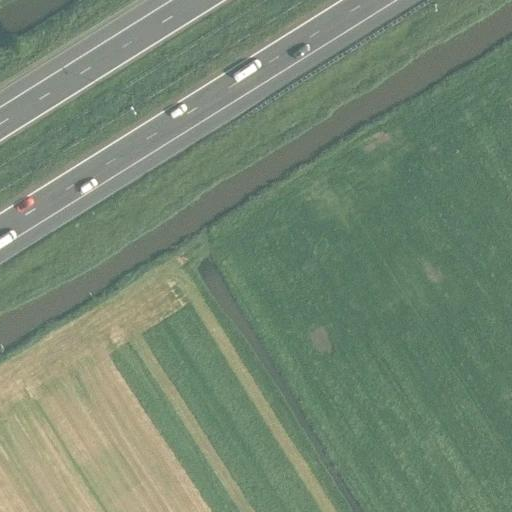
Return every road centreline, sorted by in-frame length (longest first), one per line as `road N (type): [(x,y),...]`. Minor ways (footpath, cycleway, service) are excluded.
road 1 (motorway): [(0,240),(385,0)]
road 2 (motorway): [(199,0),(0,124)]
